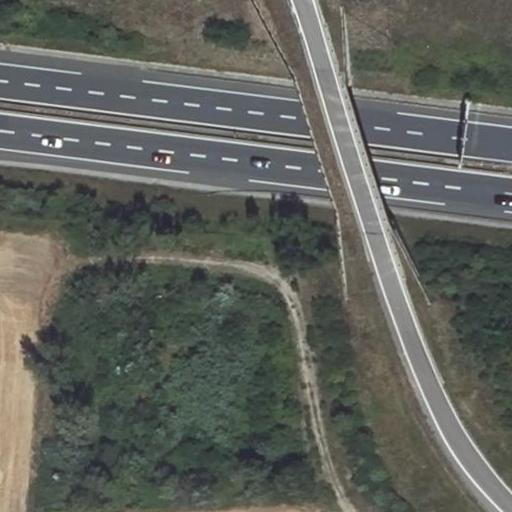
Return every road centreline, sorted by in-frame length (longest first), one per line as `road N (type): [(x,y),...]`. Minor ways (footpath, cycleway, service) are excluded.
road 1 (trunk): [(511,147),(0,81)]
road 2 (trunk): [(0,131),(511,193)]
road 3 (track): [(348,511),(318,450),(303,349),(283,291),(253,269),(109,255)]
